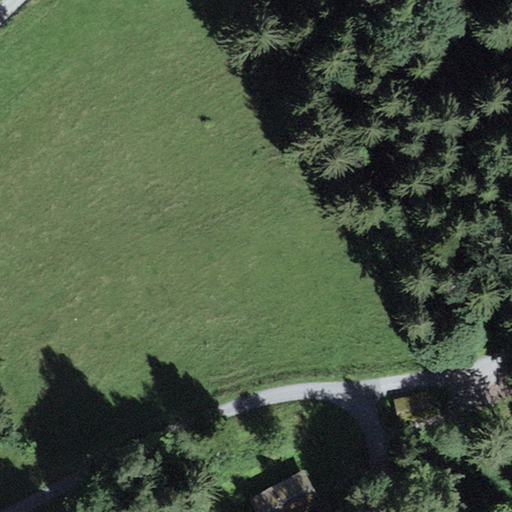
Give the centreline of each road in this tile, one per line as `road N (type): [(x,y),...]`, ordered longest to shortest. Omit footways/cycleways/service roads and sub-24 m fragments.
road 1 (unclassified): [(14,511),(164,431),(237,403),(318,388),(347,399)]
road 2 (unclassified): [(511,353),(347,399)]
road 3 (unclassified): [(347,399),(377,439),(372,482),(354,511)]
